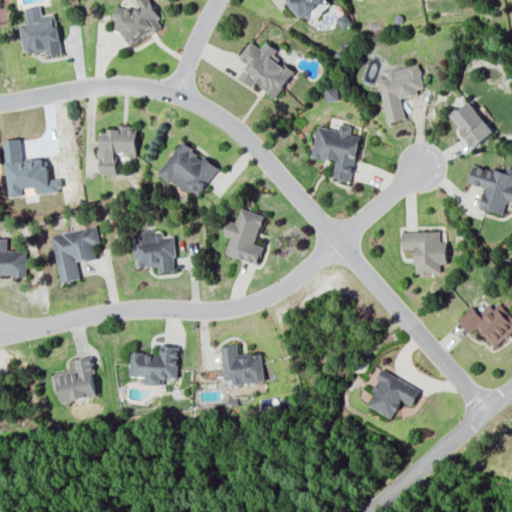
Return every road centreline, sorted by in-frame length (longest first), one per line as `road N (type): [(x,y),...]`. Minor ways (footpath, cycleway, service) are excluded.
road 1 (residential): [(485,408),(291,184),(214,113),(162,90),(111,84),(0,102)]
road 2 (residential): [(0,327),(130,308),(233,308),(266,296),(337,246),(422,167)]
road 3 (residential): [(511,384),(369,511)]
